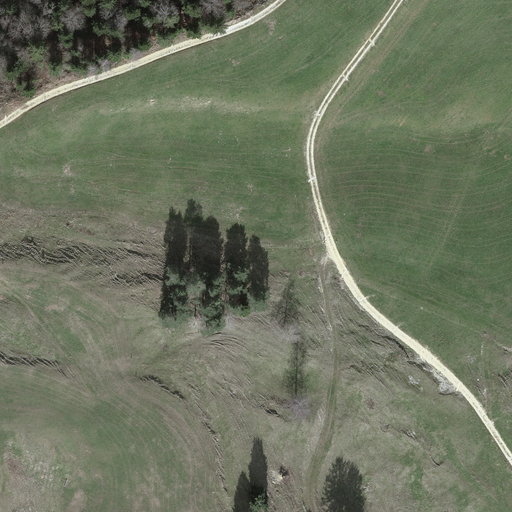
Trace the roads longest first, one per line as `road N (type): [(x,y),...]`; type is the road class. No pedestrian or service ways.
road 1 (track): [(400,0),(313,118),(311,184),(328,245),(359,296),(454,381),(511,460)]
road 2 (track): [(0,127),(33,104),(239,25),(280,0)]
road 3 (track): [(328,245),(322,276),(337,361),(310,485),(313,511)]
road 4 (track): [(0,287),(27,304),(72,356),(84,383)]
